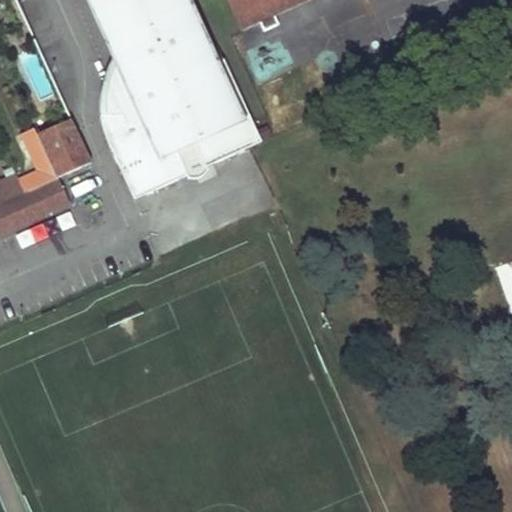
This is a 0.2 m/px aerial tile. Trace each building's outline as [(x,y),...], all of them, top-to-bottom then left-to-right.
[(107,143),(134,201),(180,180),(176,170),(183,167),(188,180),(193,181),(198,180),(202,178),(205,175),(208,170),(202,158),(209,155),(213,164),(262,142),(224,60),(215,64),(185,0),(88,0),(114,55),(142,117),(126,124),(122,116),(100,117),(101,126),(104,136),(107,143)] [(226,0),(240,31),(258,23),(262,33),(277,26),(273,16),(308,0),(226,0)] [(101,89),(100,103),(100,117),(122,116),(126,124),(142,117),(114,55),(108,66),(104,77),(101,89)] [(37,139),(47,160),(55,179),(91,163),(72,124),(37,139)] [(20,134),(35,165),(47,160),(37,139),(36,139),(31,129),(20,134)] [(35,165),(15,175),(24,194),(55,179),(47,160),(35,165)] [(0,181),(0,204),(23,194),(15,175),(0,181)] [(0,235),(67,204),(55,179),(24,194),(23,194),(0,204),(0,235)]
